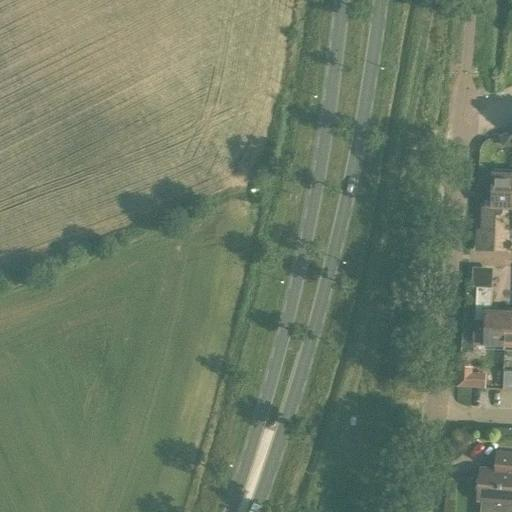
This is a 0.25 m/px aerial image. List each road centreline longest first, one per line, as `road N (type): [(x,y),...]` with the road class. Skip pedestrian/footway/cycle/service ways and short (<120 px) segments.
road 1 (primary): [(250,511),(285,433),(336,261),(384,0)]
road 2 (primary): [(343,0),(303,258),(232,511)]
road 3 (residential): [(437,412),(464,130),(511,111)]
